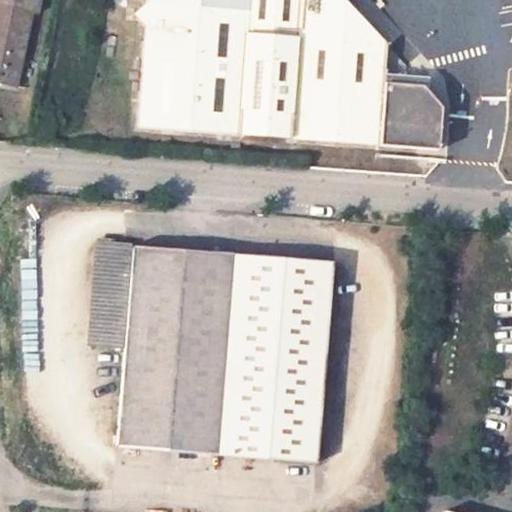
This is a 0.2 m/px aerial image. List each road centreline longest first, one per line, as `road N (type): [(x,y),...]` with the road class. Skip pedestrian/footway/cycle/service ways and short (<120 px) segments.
road 1 (unknown): [(77,490),(277,510),(321,507),(341,497),(356,473),(372,309),(361,271),(321,250),(199,236)]
road 2 (residential): [(0,166),(511,206)]
road 3 (unknown): [(199,236),(111,233),(85,254),(77,490)]
